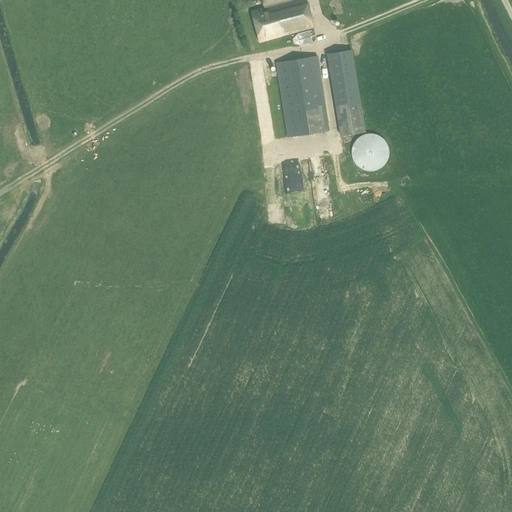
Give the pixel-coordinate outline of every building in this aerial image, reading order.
[(313,27),(306,0),(262,0),(264,7),(251,11),(259,41),(313,27)] [(352,49),(326,53),(335,107),(360,102),(352,49)] [(275,62),(286,137),(329,130),(318,55),(275,62)] [(268,180),(281,180),(279,148),(266,148),(268,180)] [(379,162),(362,159),(361,164),(378,167),(379,162)] [(364,204),(382,205),(383,188),(364,187),(364,204)] [(333,190),(317,195),(322,212),(338,208),(333,190)] [(307,193),(297,193),(298,221),(308,221),(307,193)] [(272,230),(285,230),(283,196),(270,197),(272,230)]
